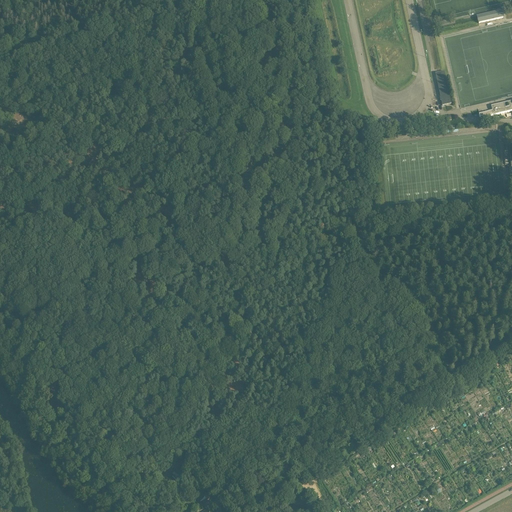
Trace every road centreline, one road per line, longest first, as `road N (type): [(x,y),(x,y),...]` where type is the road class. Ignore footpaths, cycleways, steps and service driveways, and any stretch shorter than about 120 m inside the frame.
road 1 (track): [(444,387),(435,340),(345,243),(343,154),(311,0)]
road 2 (track): [(200,34),(258,101),(260,123),(237,146),(172,177),(148,199),(126,244),(121,284)]
road 3 (track): [(219,511),(221,495),(282,417),(360,232)]
road 4 (track): [(121,284),(132,300),(178,319),(185,336),(182,348),(109,415),(133,511)]
road 5 (track): [(345,233),(283,241),(255,235),(123,289)]
road 6 (track): [(0,48),(142,16),(200,34)]
road 7 (track): [(0,363),(46,442),(103,511)]
road 8 (track): [(305,487),(444,387)]
road 9 (track): [(345,233),(511,214)]
road 10 (track): [(0,328),(60,423),(78,429),(109,415)]
road 11 (track): [(511,439),(390,511)]
